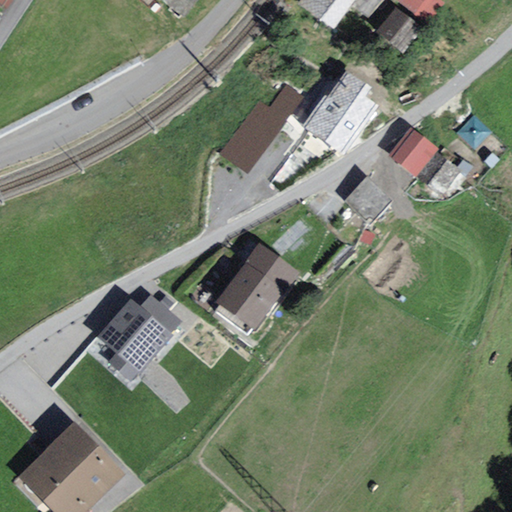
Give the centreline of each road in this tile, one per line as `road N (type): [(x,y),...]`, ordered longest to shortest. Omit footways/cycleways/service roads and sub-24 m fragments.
road 1 (residential): [(0,363),(378,145),(511,39)]
road 2 (unclassified): [(232,0),(153,82),(63,136),(0,155)]
